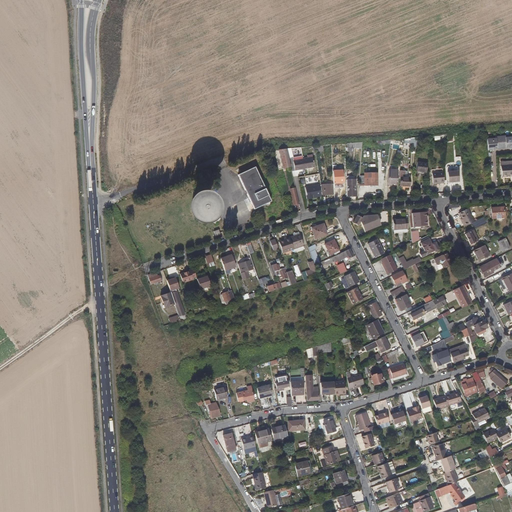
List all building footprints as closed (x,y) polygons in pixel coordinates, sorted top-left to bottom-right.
[(493,148),(501,148),(500,136),(496,137),(496,139),(487,139),(488,150),(493,150),(493,148)] [(509,148),(511,148),(511,137),(506,138),(505,136),(500,136),(501,148),(509,147),(509,148)] [(409,148),(416,149),(417,138),(404,139),(404,143),(410,143),(409,148)] [(354,148),(361,148),(362,143),(347,144),(348,148),(348,152),(354,152),(354,148)] [(283,169),(290,167),(286,149),(278,150),(283,169)] [(292,172),(303,169),(301,160),(293,161),(293,158),(292,158),(289,159),(292,172)] [(314,167),(313,158),(301,160),(303,169),(314,167)] [(416,172),(426,173),(427,164),(417,162),(416,172)] [(502,177),(511,176),(511,165),(501,166),(502,177)] [(389,166),(388,175),(388,184),(392,184),(396,184),(396,175),(398,166),(389,166)] [(256,167),(239,175),(255,209),(272,201),(256,167)] [(343,184),(342,171),(332,171),(333,184),(343,184)] [(407,177),(407,172),(400,171),(399,178),(400,178),(399,186),(409,187),(410,178),(407,177)] [(448,183),(459,182),(458,171),(447,172),(448,183)] [(433,185),(443,183),(442,173),(432,174),(433,185)] [(354,176),(347,177),(346,197),(357,197),(357,189),(356,189),(355,179),(354,179),(354,176)] [(378,186),(378,176),(359,176),(360,186),(378,186)] [(321,185),(322,195),(334,195),(333,184),(321,185)] [(308,199),(321,197),(318,185),(305,188),(308,199)] [(290,189),(293,205),(298,204),(295,188),(290,189)] [(201,200),(198,200),(196,201),(193,204),(191,207),(191,211),(192,213),(196,216),(198,217),(201,216),(204,215),(206,213),(208,211),(208,206),(206,203),(203,201),(201,200)] [(492,219),(505,218),(504,207),(491,208),(492,219)] [(462,223),(464,227),(474,222),(467,209),(459,213),(462,219),(463,222),(462,223)] [(428,218),(426,218),(426,212),(412,213),(413,227),(419,227),(419,228),(428,227),(428,218)] [(364,230),(380,224),(377,215),(363,216),(362,218),(357,216),(353,223),(358,226),(360,223),(361,223),(364,230)] [(407,232),(407,219),(398,219),(398,221),(393,221),(394,233),(407,232)] [(311,228),(315,239),(327,235),(323,224),(311,228)] [(470,245),(479,241),(474,230),(465,234),(470,245)] [(303,246),(299,234),(289,238),(293,249),(302,246),(303,246)] [(293,250),(293,249),(289,238),(279,242),(283,253),(293,250)] [(497,242),(502,252),(510,248),(504,238),(497,242)] [(426,255),(434,251),(429,239),(420,243),(426,255)] [(273,251),(278,249),(275,240),(270,242),(273,251)] [(324,244),(330,255),(339,251),(333,240),(324,244)] [(367,244),(374,258),(384,253),(378,243),(377,244),(375,240),(367,244)] [(254,253),(250,241),(246,242),(250,254),(254,253)] [(316,249),(314,244),(308,248),(312,261),(314,266),(318,264),(313,250),(316,249)] [(478,261),(489,255),(484,245),(473,251),(478,261)] [(348,258),(353,256),(349,249),(324,261),(326,265),(334,261),(346,255),(347,257),(348,258)] [(444,268),(451,264),(452,262),(451,259),(449,259),(446,253),(434,260),(436,264),(439,263),(440,263),(442,264),(444,268)] [(213,262),(211,254),(204,256),(207,265),(213,262)] [(235,267),(231,255),(221,258),(225,271),(235,267)] [(387,274),(397,269),(389,255),(382,259),(385,265),(383,266),(387,274)] [(244,260),(244,262),(237,264),(242,278),(245,277),(245,275),(255,272),(253,266),(252,267),(250,260),(249,260),(249,258),(244,260)] [(493,271),(501,267),(497,258),(479,267),(484,278),(494,273),(493,271)] [(305,271),(307,276),(316,273),(314,266),(312,261),(307,263),(310,270),(305,271)] [(277,265),(275,262),(269,264),(271,270),(273,275),(275,275),(277,280),(278,281),(287,278),(284,269),(280,270),(278,265),(277,265)] [(340,274),(346,271),(342,263),(336,266),(340,274)] [(192,278),(195,277),(193,268),(188,270),(188,271),(187,272),(180,274),(183,283),(193,280),(192,278)] [(291,271),(286,273),(290,285),(296,284),(291,271)] [(398,286),(406,282),(401,271),(390,277),(395,285),(397,285),(398,286)] [(157,276),(156,272),(147,275),(150,285),(155,283),(158,282),(159,284),(162,283),(162,281),(160,281),(158,276),(157,276)] [(349,287),(359,282),(354,272),(343,277),(349,287)] [(508,293),(511,290),(511,278),(510,275),(501,279),(508,293)] [(210,286),(207,276),(203,277),(199,279),(197,279),(200,289),(210,286)] [(179,288),(175,278),(172,279),(170,279),(170,278),(166,279),(170,291),(176,289),(179,288)] [(261,279),(259,280),(263,294),(268,293),(267,291),(265,292),(264,289),(265,288),(264,284),(261,279)] [(274,284),(267,287),(269,293),(274,291),(274,290),(280,288),(279,283),(276,282),(275,282),(274,282),(274,283),(274,284)] [(462,308),(471,303),(463,286),(453,291),(462,308)] [(390,293),(393,298),(405,292),(402,287),(390,293)] [(362,299),(356,288),(347,293),(352,304),(362,299)] [(225,305),(230,303),(230,305),(236,303),(231,291),(220,295),(221,297),(223,297),(225,305)] [(180,321),(186,320),(176,292),(171,294),(174,304),(178,316),(180,321)] [(160,296),(164,308),(174,304),(171,294),(171,293),(160,296)] [(395,300),(403,315),(406,314),(412,310),(405,295),(395,300)] [(218,296),(210,298),(214,310),(221,307),(218,296)] [(442,296),(433,300),(426,304),(412,310),(406,314),(408,317),(410,315),(412,320),(416,319),(417,322),(422,319),(420,316),(424,315),(424,314),(436,308),(437,309),(446,304),(442,296)] [(430,296),(423,299),(426,304),(433,300),(430,296)] [(511,300),(503,306),(507,315),(510,314),(511,313),(511,300)] [(372,316),(375,314),(377,317),(382,315),(375,302),(367,306),(372,316)] [(178,316),(170,319),(172,324),(178,322),(180,321),(178,316)] [(453,322),(449,324),(445,316),(442,318),(450,336),(452,335),(454,335),(451,330),(454,328),(453,327),(455,326),(453,322)] [(476,317),(465,323),(467,328),(469,327),(472,326),(478,322),(476,317)] [(450,336),(442,318),(437,320),(443,332),(442,333),(445,339),(450,336)] [(372,339),(384,333),(377,320),(365,326),(372,339)] [(476,334),(487,328),(483,320),(478,322),(472,326),(476,334)] [(466,329),(468,336),(471,343),(477,340),(475,336),(473,337),(469,327),(467,328),(466,329)] [(419,346),(420,347),(428,343),(422,332),(411,338),(416,347),(419,346)] [(380,353),(390,348),(385,337),(375,342),(380,353)] [(433,355),(437,366),(450,361),(443,340),(431,346),(433,349),(436,348),(436,349),(441,347),(443,352),(433,355)] [(318,353),(331,352),(330,342),(317,347),(318,353)] [(464,344),(449,350),(450,354),(466,349),(464,344)] [(465,357),(468,356),(466,349),(450,354),(453,362),(465,357)] [(393,378),(406,374),(403,364),(389,369),(393,378)] [(490,380),(501,389),(507,381),(493,370),(491,368),(489,371),(491,372),(489,374),(493,377),(490,380)] [(369,373),(373,385),(383,382),(380,373),(374,375),(373,372),(369,373)] [(477,385),(481,395),(486,393),(476,373),(472,374),(477,385)] [(364,384),(360,375),(351,378),(354,388),(355,389),(359,388),(358,387),(360,386),(364,384)] [(276,383),(275,384),(276,388),(276,389),(282,388),(289,386),(287,376),(275,378),(276,383)] [(465,396),(477,392),(471,378),(460,383),(465,396)] [(317,380),(305,381),(307,401),(319,401),(317,380)] [(302,381),(290,382),(291,394),(303,393),(302,381)] [(344,381),(337,382),(333,382),(334,394),(334,395),(345,394),(344,381)] [(321,395),(334,394),(333,382),(320,383),(321,395)] [(269,385),(256,388),(259,399),(271,396),(269,385)] [(247,403),(254,401),(251,386),(247,387),(247,390),(236,393),(238,402),(247,400),(247,403)] [(214,389),(217,400),(227,398),(224,387),(214,389)] [(448,406),(462,402),(458,395),(446,399),(448,406)] [(418,397),(421,407),(429,405),(426,396),(424,397),(422,398),(421,396),(418,397)] [(200,397),(195,399),(198,406),(203,403),(200,397)] [(449,407),(448,406),(446,399),(434,403),(437,411),(449,407)] [(212,418),(220,416),(220,413),(219,410),(216,404),(210,405),(209,402),(205,403),(205,406),(208,406),(209,412),(210,412),(210,413),(209,413),(210,416),(211,416),(212,418)] [(410,422),(421,418),(418,408),(413,410),(411,410),(407,412),(410,422)] [(469,418),(471,421),(474,428),(478,426),(477,424),(489,418),(484,408),(472,414),(473,416),(469,418)] [(359,427),(359,428),(370,424),(366,413),(356,416),(359,427)] [(388,418),(386,413),(375,417),(376,422),(388,418)] [(406,421),(403,413),(392,417),(394,425),(401,423),(406,421)] [(323,421),(327,434),(336,431),(332,419),(323,421)] [(289,431),(305,430),(304,420),(288,422),(289,431)] [(273,440),(287,436),(284,425),(271,429),(273,440)] [(497,438),(500,443),(511,438),(505,428),(495,433),(493,429),(483,434),(487,443),(497,438)] [(263,443),(271,441),(268,429),(262,430),(262,431),(255,433),(258,447),(264,446),(263,443)] [(401,442),(407,440),(403,430),(397,432),(401,442)] [(439,441),(436,432),(430,435),(426,436),(429,445),(439,441)] [(227,452),(235,450),(231,434),(223,436),(227,452)] [(362,437),(366,448),(375,446),(371,434),(362,437)] [(243,451),(255,447),(253,437),(240,440),(243,451)] [(435,452),(433,453),(435,457),(437,457),(438,461),(440,460),(447,457),(442,444),(433,447),(435,452)] [(480,459),(488,456),(482,444),(478,446),(481,452),(478,454),(480,459)] [(489,445),(484,448),(489,457),(498,453),(495,448),(491,450),(489,445)] [(321,462),(322,466),(337,462),(334,451),(332,446),(321,450),(325,460),(321,462)] [(371,456),(374,465),(384,461),(381,452),(371,456)] [(455,469),(450,456),(447,457),(440,460),(445,473),(453,470),(455,469)] [(507,460),(493,466),(493,467),(495,469),(504,465),(508,462),(507,460)] [(307,461),(294,464),(297,477),(310,474),(307,461)] [(379,475),(381,479),(392,475),(387,463),(379,466),(381,474),(379,475)] [(503,470),(507,468),(504,465),(495,469),(501,481),(511,476),(510,474),(506,476),(503,470)] [(453,470),(445,473),(443,474),(448,485),(454,483),(458,481),(453,470)] [(332,474),(335,484),(342,482),(346,481),(343,471),(332,474)] [(265,487),(262,472),(252,475),(256,490),(265,487)] [(511,482),(511,478),(511,476),(501,481),(504,486),(511,482)] [(298,481),(299,484),(300,487),(309,484),(308,478),(298,481)] [(399,489),(395,479),(385,483),(388,493),(399,489)] [(456,486),(454,483),(448,485),(442,488),(444,495),(450,493),(449,491),(456,486)] [(464,497),(461,492),(456,486),(449,491),(450,493),(451,494),(454,497),(452,498),(455,502),(453,503),(456,506),(458,505),(456,503),(464,497)] [(273,490),(263,492),(267,508),(277,506),(273,490)] [(337,497),(341,510),(344,509),(353,506),(349,493),(337,497)] [(388,503),(387,503),(389,509),(402,504),(398,494),(387,498),(388,503)] [(424,511),(433,509),(427,494),(418,497),(420,501),(419,501),(422,511),(424,511)]
